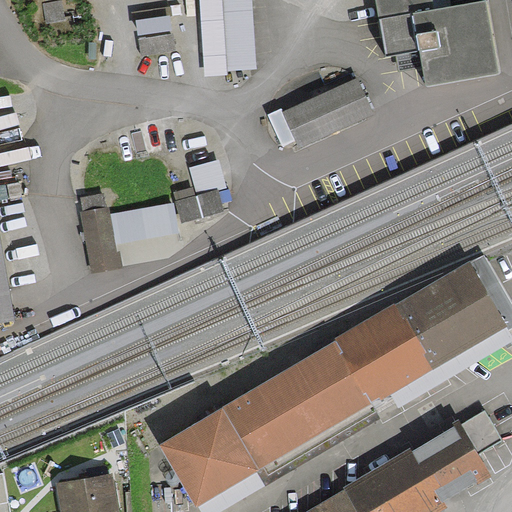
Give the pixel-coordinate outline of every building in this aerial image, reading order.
[(251,0),(199,0),(204,78),(230,77),(229,70),(256,68),(251,0)] [(434,0),(377,0),(387,58),(418,53),(419,57),(424,89),(503,76),(490,2),(437,11),(434,0)] [(172,19),(137,24),(142,59),(176,55),(172,19)] [(357,80),(284,113),(300,150),(374,117),(357,80)] [(177,204),(176,204),(182,225),(225,214),(222,204),(232,201),(229,191),(227,192),(220,162),(189,170),(194,190),(175,195),(177,204)] [(82,209),(110,202),(108,191),(80,198),(82,209)] [(173,206),(111,217),(121,264),(169,258),(183,246),(173,206)] [(111,217),(110,208),(82,213),(85,234),(93,274),(122,269),(121,264),(111,217)] [(0,248),(0,322),(12,320),(0,248)] [(159,444),(192,500),(500,320),(467,265),(159,444)] [(430,511),(511,466),(511,463),(485,415),(310,511),(430,511)] [(56,511),(112,511),(109,476),(53,482),(56,511)]
